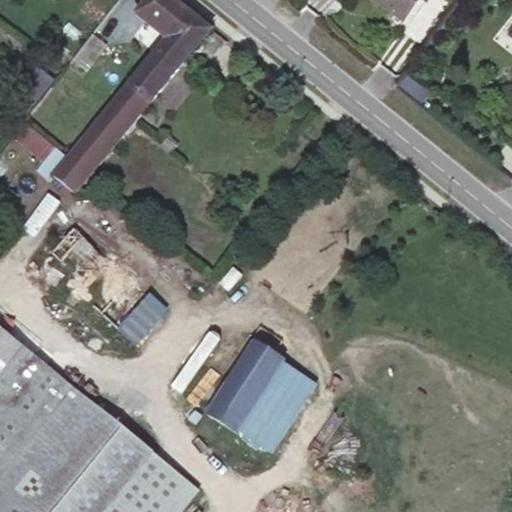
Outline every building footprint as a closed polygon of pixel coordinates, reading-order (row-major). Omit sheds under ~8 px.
[(189,11),(175,0),(146,0),(136,13),(167,40),(189,11)] [(421,0),(372,0),(405,23),(421,0)] [(212,30),(189,11),(167,40),(55,176),(76,194),(212,30)] [(105,45),(91,34),(72,59),(87,70),(105,45)] [(11,92),(33,107),(53,77),(31,63),(11,92)] [(413,69),(402,83),(418,96),(429,82),(413,69)] [(429,82),(418,96),(423,100),(434,86),(429,82)] [(50,164),(59,151),(28,127),(19,139),(50,164)] [(166,311),(74,229),(45,263),(77,293),(120,332),(135,346),(166,311)] [(120,332),(77,293),(56,316),(99,355),(120,332)] [(0,477),(72,389),(0,329),(0,477)] [(184,391),(217,337),(207,331),(174,385),(184,391)] [(285,359),(255,341),(208,415),(235,432),(237,434),(239,431),(283,362),(285,359)] [(268,450),(312,381),(283,362),(239,431),(268,450)] [(183,511),(199,493),(72,389),(0,477),(0,511),(183,511)] [(235,432),(208,415),(199,410),(187,430),(223,452),(235,432)]
